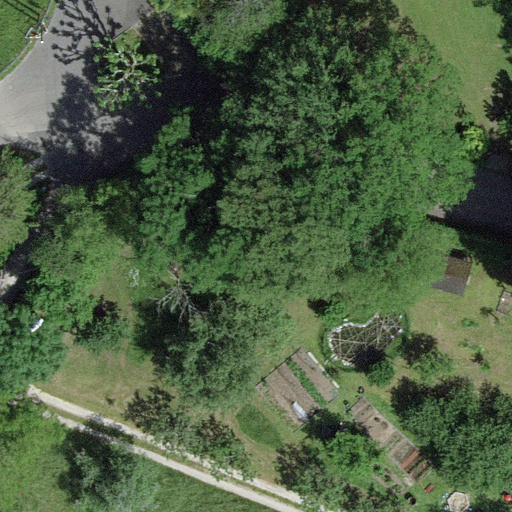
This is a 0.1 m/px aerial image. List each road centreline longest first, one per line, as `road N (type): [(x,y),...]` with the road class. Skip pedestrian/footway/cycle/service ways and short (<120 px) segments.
road 1 (unclassified): [(230,122),(511,205)]
road 2 (residential): [(112,109),(87,166),(0,301)]
road 3 (unclassified): [(230,122),(131,0)]
